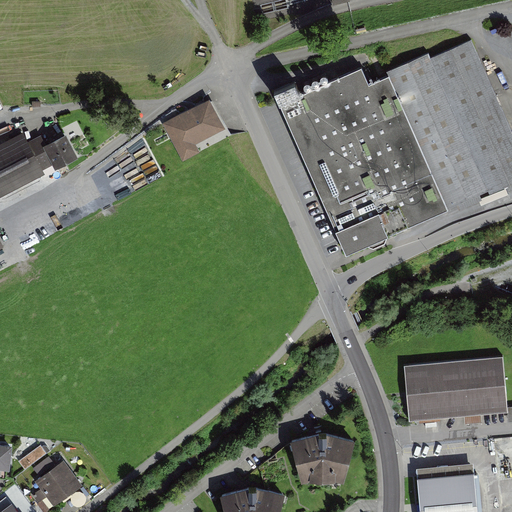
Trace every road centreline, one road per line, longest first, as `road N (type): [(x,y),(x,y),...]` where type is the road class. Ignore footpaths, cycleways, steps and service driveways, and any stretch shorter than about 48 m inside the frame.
road 1 (residential): [(85,511),(239,390),(330,293)]
road 2 (residential): [(211,27),(330,293)]
road 3 (residential): [(362,370),(339,379),(170,511)]
road 4 (residential): [(330,293),(410,250),(511,211)]
road 5 (residential): [(362,370),(390,462),(391,511)]
